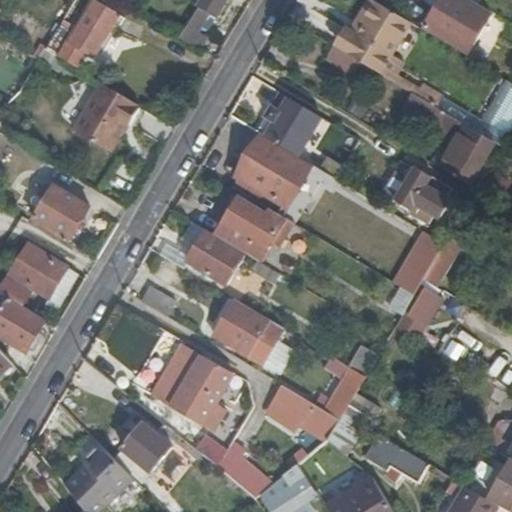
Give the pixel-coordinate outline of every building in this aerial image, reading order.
[(96,0),(70,43),(57,36),(47,51),(80,70),(89,55),(97,59),(123,16),(96,0)] [(204,0),(182,39),(201,50),(209,35),(200,30),(215,5),(226,11),(231,0),(204,0)] [(444,0),(427,30),(469,55),(492,18),(462,0),(444,0)] [(408,22),(377,4),(358,35),(351,31),(345,42),(391,69),(398,57),(390,53),(408,22)] [(345,42),(340,51),(385,78),(391,69),(345,42)] [(32,75),(25,70),(13,89),(21,93),(32,75)] [(140,108),(141,106),(101,82),(74,131),(113,153),(130,126),(132,127),(142,110),(140,108)] [(288,98),(266,135),(303,157),(325,120),(288,98)] [(471,182),(494,143),(465,125),(452,118),(445,114),(435,130),(458,144),(464,135),(471,139),(453,170),(471,182)] [(288,221),(297,226),(326,176),(263,138),(238,179),(239,180),(234,189),(271,210),(288,221)] [(427,188),(432,179),(416,169),(397,202),(413,211),(416,206),(439,220),(450,202),(427,188)] [(72,242),(93,207),(57,186),(36,221),(72,242)] [(262,264),(288,221),(271,210),(268,215),(240,200),(225,226),(227,227),(220,238),(257,261),(260,262),(262,264)] [(228,287),(246,256),(207,233),(188,264),(228,287)] [(450,268),(465,242),(452,234),(446,246),(437,260),(450,268)] [(437,260),(446,246),(432,238),(402,289),(415,297),(424,283),(437,260)] [(33,245),(3,293),(12,299),(26,307),(37,288),(53,299),(71,268),(33,245)] [(281,275),(262,264),(260,262),(257,261),(251,272),(274,286),(281,275)] [(293,275),(298,267),(289,261),(284,269),(293,275)] [(410,316),(405,314),(403,317),(395,329),(418,343),(444,301),(422,288),(418,294),(422,295),(410,316)] [(152,289),(144,303),(169,318),(178,304),(152,289)] [(405,314),(415,297),(402,289),(390,309),(403,317),(405,314)] [(0,336),(30,354),(49,321),(46,319),(38,314),(26,307),(12,299),(0,320),(0,336)] [(287,331),(272,322),(271,324),(235,304),(215,338),(265,368),(287,331)] [(285,376),(297,350),(283,344),(271,370),(285,376)] [(349,368),(350,369),(366,378),(371,372),(380,355),(362,345),(349,368)] [(217,405),(235,375),(187,347),(156,398),(211,432),(225,409),(217,405)] [(0,348),(0,376),(14,364),(0,348)] [(350,369),(325,412),(341,421),(345,414),(346,413),(357,393),(366,378),(350,369)] [(314,405),(285,388),(277,403),(305,420),(314,405)] [(357,393),(346,413),(370,427),(381,408),(357,393)] [(305,420),(277,403),(274,408),(302,426),(305,420)] [(325,412),(314,405),(305,420),(316,427),(325,412)] [(341,421),(325,412),(316,427),(313,433),(328,442),(341,421)] [(511,419),(499,420),(487,440),(511,455),(511,419)] [(352,453),(363,432),(343,422),(332,443),(352,453)] [(137,480),(142,486),(153,473),(154,473),(159,468),(163,463),(175,449),(145,424),(124,449),(125,450),(117,460),(137,480)] [(328,442),(313,433),(308,442),(319,449),(328,442)] [(207,434),(197,448),(217,464),(228,450),(207,434)] [(88,511),(104,511),(137,480),(117,460),(99,443),(82,461),(86,466),(67,485),(88,511)] [(430,466),(391,443),(384,455),(394,460),(390,467),(420,483),(430,466)] [(231,451),(220,469),(256,498),(273,485),(231,451)] [(299,464),(286,475),(293,487),(269,503),(274,511),(305,511),(314,507),(318,511),(323,511),(328,509),(299,464)] [(511,509),(511,466),(493,499),(511,509)] [(256,498),(257,499),(262,508),(269,503),(293,487),(286,475),(273,485),(256,498)] [(397,511),(375,479),(374,478),(328,509),(330,511),(397,511)] [(497,511),(500,508),(465,486),(449,511),(497,511)]
